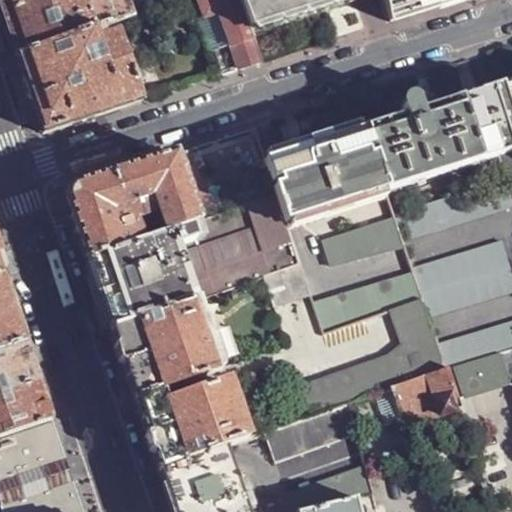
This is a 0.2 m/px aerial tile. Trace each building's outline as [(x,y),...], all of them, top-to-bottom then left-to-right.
[(84,0),(0,0),(0,4),(9,30),(18,58),(96,30),(135,16),(129,0),(93,0),(86,3),(84,0)] [(200,5),(198,0),(182,0),(186,9),(200,5)] [(245,16),(239,0),(198,0),(200,5),(205,19),(219,14),(239,70),(261,63),(248,24),(245,16)] [(239,0),(245,16),(296,0),(239,0)] [(274,17),(276,24),(353,0),(296,0),(245,16),(248,24),(250,23),(274,17)] [(384,0),(391,21),(459,0),(384,0)] [(274,17),(250,23),(252,31),(276,24),(274,17)] [(96,30),(18,58),(35,107),(44,135),(143,102),(120,33),(99,40),(96,30)] [(454,65),(463,98),(477,93),(468,61),(454,65)] [(511,81),(498,86),(511,130),(511,81)] [(477,93),(497,156),(511,151),(511,130),(498,86),(477,93)] [(383,192),(497,156),(477,93),(463,98),(438,106),(435,97),(401,108),(403,117),(362,131),(383,192)] [(265,165),(264,161),(253,129),(173,154),(186,191),(187,191),(265,165)] [(300,219),(383,192),(362,131),(279,157),(300,219)] [(79,235),(88,260),(140,242),(134,223),(138,222),(136,216),(132,206),(149,199),(154,210),(162,235),(190,225),(197,221),(187,191),(186,191),(173,154),(73,187),(72,187),(67,192),(65,198),(79,235)] [(275,195),(285,223),(300,219),(279,157),(264,161),(265,165),(275,195)] [(511,194),(511,193),(507,179),(391,214),(392,217),(400,242),(401,242),(507,210),(511,206),(511,205),(511,194)] [(179,246),(197,300),(263,278),(281,272),(299,266),(285,223),(275,195),(197,221),(200,230),(193,233),(196,240),(179,246)] [(132,206),(136,216),(154,210),(149,199),(132,206)] [(321,241),(330,266),(400,242),(392,217),(321,241)] [(190,225),(193,233),(200,230),(197,221),(190,225)] [(88,260),(92,274),(145,255),(143,250),(193,233),(190,225),(162,235),(140,242),(88,260)] [(103,305),(111,330),(197,300),(179,246),(196,240),(193,233),(143,250),(145,255),(92,274),(103,305)] [(411,270),(422,301),(427,319),(511,293),(511,276),(501,244),(411,270)] [(281,272),(290,302),(309,297),(299,266),(281,272)] [(410,270),(312,304),(322,335),(388,313),(422,301),(411,270),(410,270)] [(263,278),(274,308),(290,302),(281,272),(263,278)] [(0,351),(27,343),(16,311),(4,277),(0,277),(0,351)] [(124,369),(135,399),(162,390),(215,372),(203,338),(210,337),(210,335),(212,329),(210,319),(203,316),(197,300),(111,330),(124,369)] [(388,313),(394,331),(427,319),(422,301),(388,313)] [(399,346),(433,335),(427,319),(394,331),(399,346)] [(511,350),(511,323),(437,346),(446,372),(511,350)] [(395,389),(446,372),(437,346),(433,335),(399,346),(385,359),(395,389)] [(203,338),(215,372),(222,370),(224,362),(216,340),(210,337),(203,338)] [(33,363),(27,343),(0,351),(0,394),(39,382),(33,363)] [(511,387),(511,350),(446,372),(456,401),(505,386),(511,387)] [(389,391),(395,389),(385,359),(369,365),(379,394),(389,391)] [(362,400),(379,394),(369,365),(352,371),(362,400)] [(346,406),(349,405),(362,400),(352,371),(336,376),(346,406)] [(458,410),(456,401),(446,372),(395,389),(389,391),(403,429),(458,410)] [(330,411),(346,406),(336,376),(319,382),(330,411)] [(45,397),(39,382),(0,394),(0,437),(53,420),(45,397)] [(302,388),(312,418),(330,411),(319,382),(302,388)] [(235,431),(242,429),(245,422),(234,389),(227,387),(227,385),(226,384),(219,386),(235,431)] [(160,470),(226,447),(246,441),(242,429),(235,431),(219,386),(167,404),(162,390),(135,399),(148,438),(160,470)] [(275,463),(357,435),(349,405),(346,406),(330,411),(312,418),(265,433),(275,463)] [(0,511),(84,511),(70,470),(53,420),(0,437),(0,511)] [(163,480),(165,484),(231,461),(226,447),(160,470),(163,480)] [(165,484),(174,511),(248,511),(248,510),(257,506),(251,486),(244,488),(241,477),(237,479),(231,461),(165,484)] [(260,502),(263,511),(300,511),(355,492),(372,487),(366,466),(260,502)] [(360,511),(357,498),(301,511),(360,511)]
